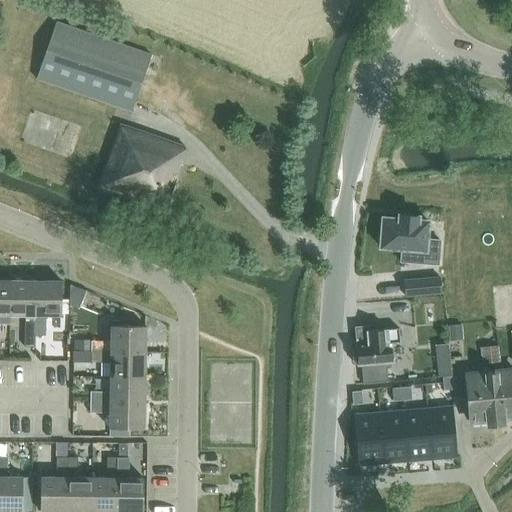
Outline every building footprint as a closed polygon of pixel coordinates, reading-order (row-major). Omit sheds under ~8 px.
[(151,55),(56,22),(36,78),(132,111),(151,55)] [(189,150),(124,126),(102,187),(169,212),(186,166),(183,165),(189,150)] [(383,217),(380,247),(401,249),(424,251),(423,263),(439,265),(440,240),(427,239),(427,238),(428,221),(418,220),(419,216),(399,215),(399,219),(383,217)] [(440,277),(404,280),(406,296),(442,293),(440,277)] [(0,281),(0,315),(10,316),(10,281),(0,281)] [(35,347),(35,336),(36,281),(10,281),(10,316),(25,316),(25,347),(35,347)] [(61,316),(62,282),(36,281),(35,336),(46,336),(46,316),(61,316)] [(461,324),(449,326),(450,338),(462,336),(461,324)] [(111,340),(91,340),(91,341),(91,352),(145,352),(146,327),(111,326),(111,340)] [(356,350),(352,350),(353,365),(364,365),(365,384),(387,382),(386,363),(393,362),(391,343),(400,342),(399,329),(369,331),(369,326),(355,327),(357,345),(356,345),(356,350)] [(74,341),(74,352),(91,352),(91,341),(74,341)] [(490,346),(482,347),(483,364),(491,363),(490,346)] [(498,346),(490,346),(491,363),(500,363),(498,346)] [(111,362),(110,377),(145,377),(145,352),(91,352),(91,362),(111,362)] [(511,373),(492,375),(496,423),(504,422),(504,418),(511,417),(511,373)] [(490,423),(496,423),(492,375),(467,377),(471,421),(489,419),(490,423)] [(452,376),(443,377),(444,390),(454,389),(452,376)] [(91,391),(91,402),(145,403),(145,377),(110,377),(110,392),(91,391)] [(411,387),(402,388),(403,400),(412,400),(411,387)] [(394,401),(403,400),(402,388),(392,388),(394,401)] [(362,391),(352,392),(352,393),(354,405),(363,404),(362,391)] [(145,428),(145,403),(91,402),(90,413),(110,413),(110,428),(145,428)] [(428,408),(432,459),(458,457),(453,406),(428,408)] [(404,410),(408,461),(432,459),(428,408),(404,410)] [(384,463),(408,461),(404,410),(380,412),(384,463)] [(380,412),(354,415),(359,465),(384,463),(380,412)] [(118,443),(118,458),(127,458),(127,443),(118,443)] [(31,505),(31,483),(22,483),(22,477),(8,477),(8,457),(0,456),(0,511),(22,511),(22,505),(31,505)] [(67,511),(68,458),(57,457),(57,478),(42,478),(41,511),(67,511)] [(67,511),(92,511),(92,478),(78,478),(78,458),(68,458),(67,511)] [(107,478),(92,478),(92,511),(117,511),(118,458),(108,458),(107,478)] [(127,458),(118,458),(117,511),(143,511),(143,478),(128,478),(129,458),(127,458)]
